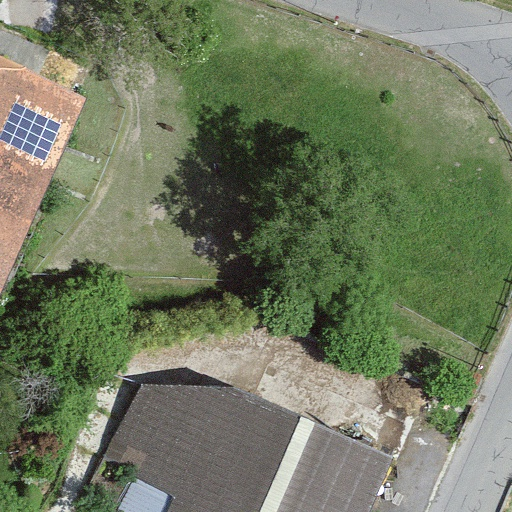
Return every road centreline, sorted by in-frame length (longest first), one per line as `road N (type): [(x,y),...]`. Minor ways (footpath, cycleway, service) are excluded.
road 1 (tertiary): [(381,0),(441,17),(511,71)]
road 2 (tertiary): [(511,394),(457,511)]
